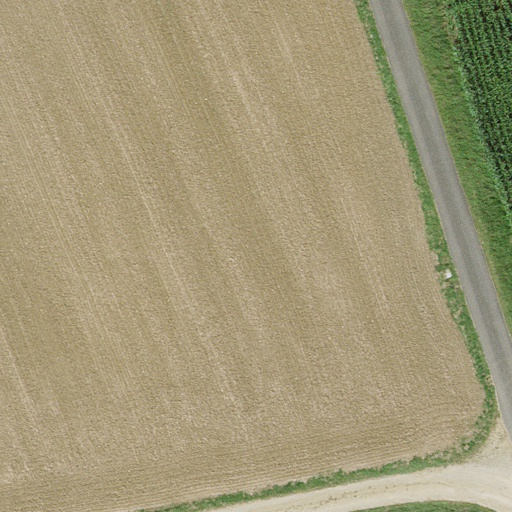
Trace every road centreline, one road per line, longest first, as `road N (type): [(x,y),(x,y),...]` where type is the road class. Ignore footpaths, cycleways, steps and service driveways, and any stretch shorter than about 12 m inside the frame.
road 1 (track): [(511,394),(380,0)]
road 2 (track): [(511,476),(288,511)]
